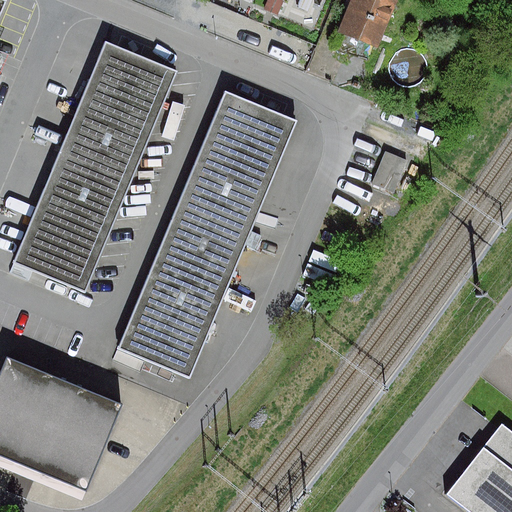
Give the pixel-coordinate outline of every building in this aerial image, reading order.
[(405,0),(361,0),(348,33),(386,49),(405,0)] [(176,72),(104,42),(95,64),(70,125),(45,184),(20,245),(13,263),(84,293),(176,72)] [(295,122),(224,92),(117,349),(188,379),(193,368),(218,309),(243,248),(264,196),(286,144),(295,122)] [(376,181),(396,189),(408,157),(389,149),(376,181)] [(121,405),(5,357),(0,370),(0,457),(85,493),(121,405)] [(511,511),(511,480),(481,457),(447,502),(461,511),(511,511)]
